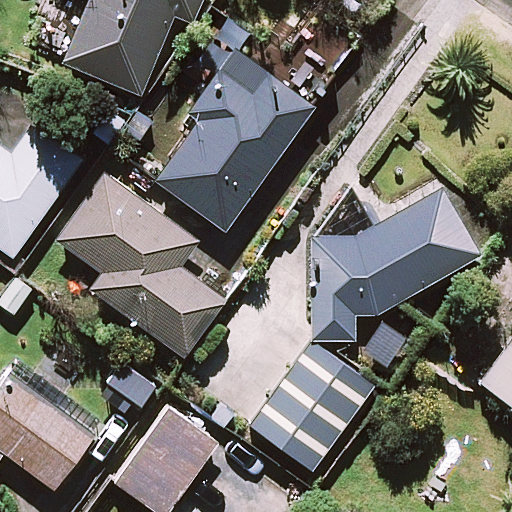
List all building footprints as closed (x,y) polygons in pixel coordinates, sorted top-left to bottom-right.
[(199,0),(84,0),(62,58),(141,89),(172,10),(192,17),(199,0)] [(312,101),(217,32),(198,59),(213,70),(191,100),(203,108),(155,174),(223,224),(312,101)] [(10,150),(0,142),(0,243),(11,251),(78,155),(30,121),(10,150)] [(195,235),(103,169),(56,235),(101,267),(89,284),(182,350),(222,295),(176,262),(195,235)] [(479,247),(437,179),(368,230),(312,230),(312,273),(310,273),(309,333),(353,333),(353,310),(374,310),(479,247)] [(511,399),(511,327),(477,375),(511,399)] [(372,380),(309,335),(248,420),(311,465),(372,380)] [(93,426),(8,365),(0,376),(0,466),(10,453),(52,483),(93,426)] [(213,436),(165,404),(114,478),(130,489),(121,502),(135,511),(141,511),(148,502),(162,511),(213,436)]
